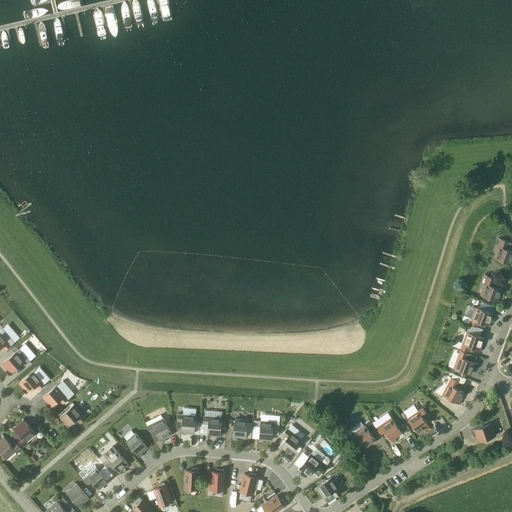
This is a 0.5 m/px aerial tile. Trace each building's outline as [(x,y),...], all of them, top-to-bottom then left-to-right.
[(511,263),(511,260),(511,250),(511,246),(511,242),(500,239),(498,246),(494,258),(511,264),(511,263)] [(502,289),(497,287),(500,280),(489,276),(486,284),(482,282),(482,283),(484,284),(480,295),(500,302),(500,301),(498,301),(502,289)] [(489,325),(493,314),(473,307),(476,308),(469,324),(476,327),(478,322),(491,327),(491,326),(489,325)] [(6,350),(14,342),(2,329),(0,330),(0,347),(2,346),(6,350)] [(480,350),(484,338),(467,332),(463,343),(461,349),(467,351),(469,346),(482,351),(482,350),(480,350)] [(19,349),(18,349),(2,363),(8,370),(6,371),(9,375),(23,362),(26,365),(30,361),(19,349)] [(467,353),(460,351),(459,350),(455,360),(450,358),(448,366),(471,375),(475,363),(478,364),(465,359),(467,353)] [(25,394),(26,394),(36,385),(40,389),(45,385),(34,372),(36,370),(35,369),(19,383),(27,392),(25,394)] [(453,374),(448,384),(446,382),(445,383),(448,384),(442,395),(461,405),(461,404),(458,403),(464,392),(460,390),(466,379),(453,374)] [(49,408),(49,409),(60,399),(63,403),(64,402),(67,400),(68,399),(57,386),(59,384),(59,383),(43,397),(51,406),(49,408)] [(80,423),(85,418),(74,405),(76,403),(74,404),(71,407),(60,417),(65,422),(63,424),(66,428),(77,419),(80,423)] [(182,432),(194,433),(196,408),(183,408),(183,414),(178,414),(177,421),(182,421),(181,435),(182,435),(182,432)] [(426,414),(422,408),(408,418),(407,415),(406,416),(407,418),(410,421),(414,428),(416,431),(418,433),(425,428),(426,431),(430,428),(422,417),(426,414)] [(222,415),(221,415),(221,412),(205,411),(204,416),(203,416),(203,423),(208,423),(207,437),(208,437),(208,435),(220,436),(222,415)] [(166,440),(165,438),(172,434),(162,415),(162,416),(159,412),(144,420),(150,432),(151,432),(155,442),(160,439),(161,442),(166,440)] [(396,440),(394,438),(402,433),(390,416),(389,416),(391,418),(376,428),(380,434),(385,431),(393,443),(396,440)] [(247,423),(248,417),(247,417),(247,420),(235,419),(233,440),(237,440),(237,437),(251,439),(252,424),(247,423)] [(14,428),(22,437),(17,441),(23,448),(28,443),(26,441),(35,433),(22,418),(21,418),(23,420),(14,428)] [(273,422),(273,419),(273,422),(261,421),(259,442),(263,442),(263,439),(272,440),(272,434),(278,435),(279,423),(273,422)] [(365,426),(363,427),(360,422),(347,432),(354,441),(358,439),(366,450),(367,450),(365,447),(375,441),(365,426)] [(476,436),(478,441),(495,435),(491,423),(471,430),(473,436),(476,436)] [(280,446),(290,454),(303,437),(302,437),(301,439),(287,428),(282,434),(287,437),(278,448),(279,448),(280,446)] [(134,434),(130,429),(122,435),(127,440),(134,434)] [(147,447),(134,431),(133,431),(135,433),(126,441),(140,457),(143,454),(141,452),(147,447)] [(15,441),(11,444),(4,436),(3,437),(5,439),(0,443),(0,451),(10,462),(8,460),(17,452),(16,451),(20,448),(15,441)] [(121,474),(119,472),(128,464),(113,447),(100,458),(103,462),(108,467),(111,464),(120,474),(121,474)] [(321,457),(319,460),(311,454),(298,470),(300,468),(309,476),(313,471),(318,475),(328,463),(329,461),(329,459),(329,458),(328,457),(327,456),(325,455),(324,456),(322,456),(321,457)] [(101,491),(99,489),(108,481),(94,465),(96,468),(83,479),(88,484),(92,481),(101,491)] [(199,471),(198,471),(198,468),(191,468),(191,471),(185,470),(185,471),(185,489),(197,490),(198,481),(198,472),(199,472),(199,471)] [(225,472),(224,472),(224,470),(217,469),(217,472),(211,472),(211,490),(224,491),(224,473),(225,473),(225,472)] [(256,478),(257,477),(256,477),(257,474),(250,473),(250,475),(244,474),(243,474),(241,485),(240,489),(239,491),(241,492),(239,498),(250,501),(251,494),(252,494),(256,478)] [(314,490),(317,488),(324,498),(324,497),(332,492),(335,497),(339,494),(343,492),(342,491),(339,487),(341,486),(340,485),(338,487),(331,477),(314,489),(314,490)] [(81,508),(80,506),(89,498),(75,482),(74,482),(76,485),(67,492),(81,508)] [(153,490),(154,490),(157,498),(160,506),(172,501),(173,501),(170,495),(166,485),(165,485),(164,482),(158,485),(159,487),(153,489),(153,490)] [(280,500),(277,496),(277,495),(276,496),(277,496),(262,506),(266,511),(276,511),(284,507),(285,507),(284,506),(286,504),(282,499),(280,500)] [(143,499),(142,500),(140,498),(135,502),(137,504),(132,508),(133,509),(133,508),(136,511),(153,511),(143,500),(143,499)] [(71,511),(74,510),(66,502),(61,506),(56,501),(44,511),(71,511)]
